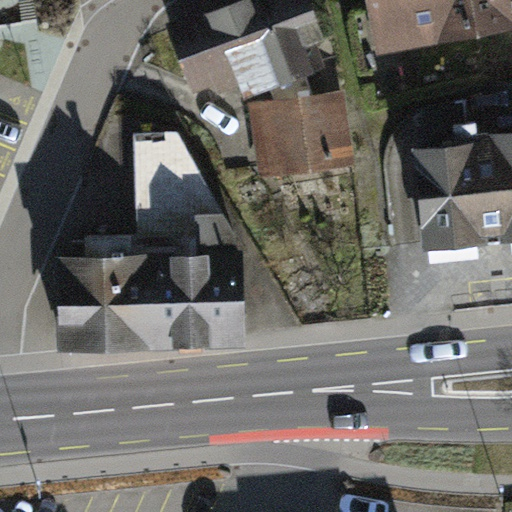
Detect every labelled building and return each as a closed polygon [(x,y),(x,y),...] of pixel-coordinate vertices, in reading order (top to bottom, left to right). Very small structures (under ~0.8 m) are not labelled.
[(302,0),(262,0),(168,33),(200,123),(329,78),(302,0)] [(511,40),(511,0),(366,0),(378,65),(511,40)] [(344,104),(259,117),(270,188),(355,175),(344,104)] [(0,196),(0,197),(13,135),(0,131),(0,196)] [(131,268),(50,271),(51,368),(243,362),(240,261),(181,145),(134,145),(131,268)] [(511,145),(404,157),(416,278),(511,267),(511,145)]
